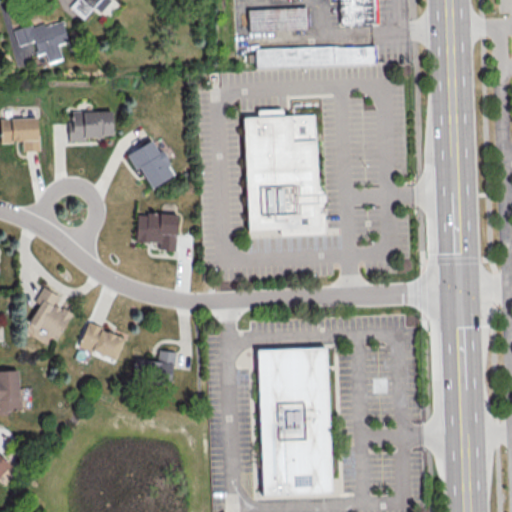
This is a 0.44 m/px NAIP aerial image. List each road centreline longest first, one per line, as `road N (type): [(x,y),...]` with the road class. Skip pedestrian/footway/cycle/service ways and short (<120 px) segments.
road 1 (residential): [(353,293),(186,300),(151,293),(95,269),(52,232),(0,207)]
road 2 (secondary): [(448,0),(453,143)]
